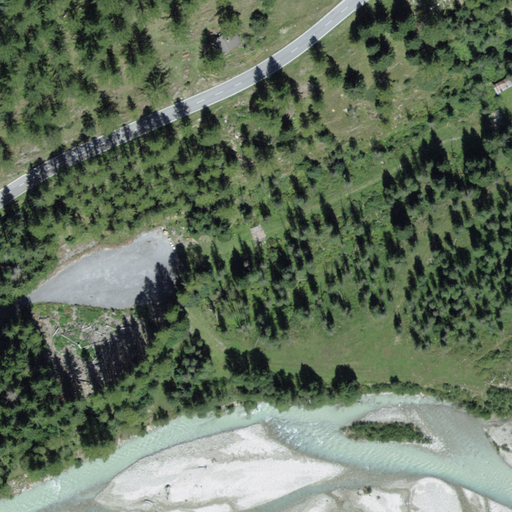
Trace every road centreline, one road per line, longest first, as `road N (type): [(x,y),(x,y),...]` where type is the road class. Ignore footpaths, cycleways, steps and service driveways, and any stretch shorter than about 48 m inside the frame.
road 1 (primary): [(354,0),(272,65),(0,198)]
road 2 (track): [(511,404),(425,388),(286,381)]
